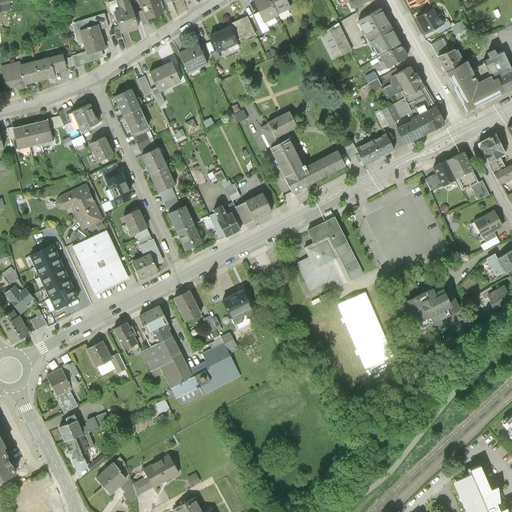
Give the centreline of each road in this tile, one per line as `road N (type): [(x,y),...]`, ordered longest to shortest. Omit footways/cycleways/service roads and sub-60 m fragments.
road 1 (tertiary): [(183,274),(466,131)]
road 2 (residential): [(183,274),(91,82)]
road 3 (tertiary): [(8,369),(183,274)]
road 4 (tertiary): [(75,511),(8,369)]
road 5 (residential): [(466,131),(384,0)]
road 6 (residential): [(91,82),(220,0)]
road 7 (residential): [(411,511),(479,450),(511,483)]
